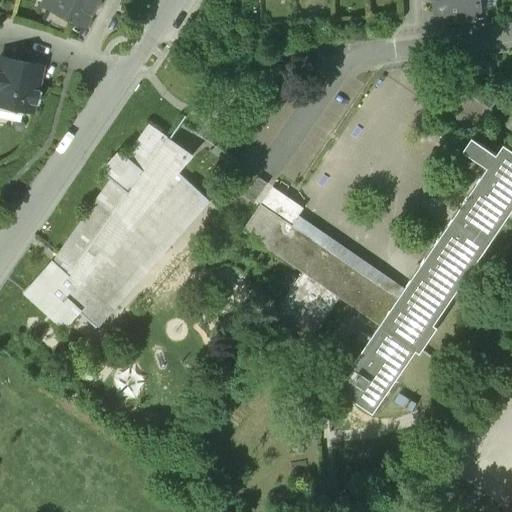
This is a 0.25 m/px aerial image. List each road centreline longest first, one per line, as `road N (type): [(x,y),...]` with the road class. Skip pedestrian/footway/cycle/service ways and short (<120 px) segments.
road 1 (residential): [(264,176),(340,72),(366,55),(511,33)]
road 2 (residential): [(122,78),(0,266)]
road 3 (residential): [(0,30),(122,78)]
